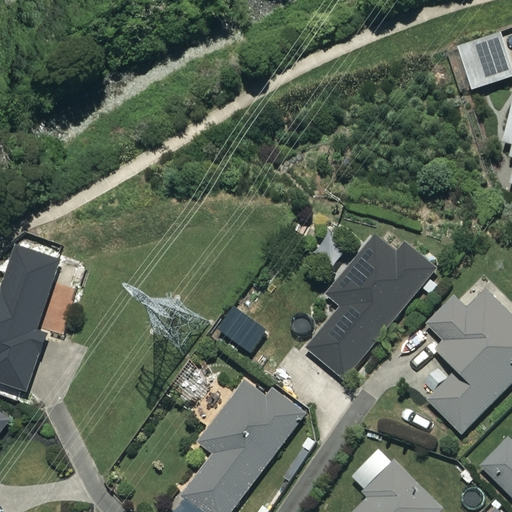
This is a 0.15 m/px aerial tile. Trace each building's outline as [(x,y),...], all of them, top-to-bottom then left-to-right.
[(511,83),(511,60),(505,38),(461,52),(475,96),(511,83)] [(400,253),(377,234),(327,295),(342,307),(307,349),(344,379),(435,268),(407,244),(400,253)] [(60,260),(18,246),(2,291),(0,290),(0,382),(25,392),(46,332),(36,329),(60,260)] [(511,314),(486,289),(467,309),(454,296),(427,323),(446,342),(439,350),(457,369),(427,399),(462,433),(511,382),(511,314)] [(270,394),(248,378),(200,441),(215,453),(185,492),(211,511),(229,511),(304,414),(273,390),(270,394)] [(511,436),(482,467),(511,496),(511,436)] [(439,511),(443,508),(385,452),(356,481),(371,496),(355,511),(439,511)]
